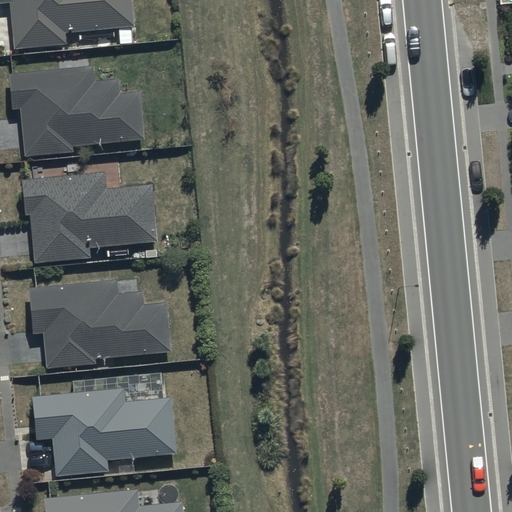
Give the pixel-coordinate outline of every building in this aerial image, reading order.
[(0,0),(0,7),(11,6),(15,53),(67,48),(66,37),(135,30),(132,0),(0,0)] [(95,70),(10,78),(13,114),(22,113),(27,160),(74,156),(74,150),(145,144),(141,96),(120,98),(119,83),(96,86),(95,70)] [(105,177),(23,185),(26,221),(30,220),(35,268),(92,263),(91,253),(159,246),(153,189),(107,193),(105,177)] [(117,285),(30,293),(35,338),(45,337),(48,372),(97,368),(97,363),(172,356),(167,308),(144,310),(143,296),(119,299),(117,285)] [(124,392),(33,402),(38,444),(53,442),(57,480),(109,475),(108,465),(177,458),(171,402),(126,407),(124,392)] [(140,494),(46,504),(46,511),(183,511),(183,507),(142,511),(140,494)]
